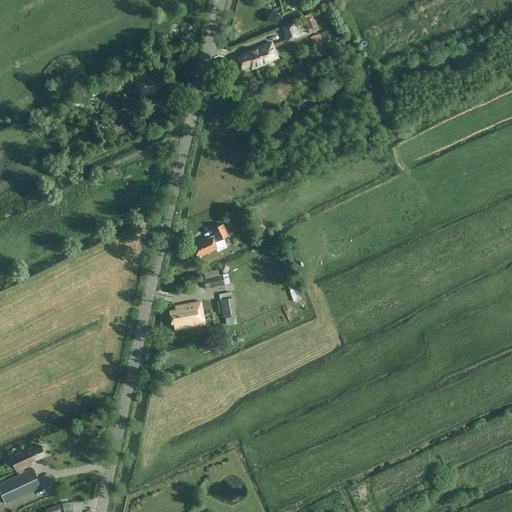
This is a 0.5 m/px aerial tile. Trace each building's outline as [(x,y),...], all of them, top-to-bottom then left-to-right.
[(304,20),(308,30),(316,26),(312,17),(304,20)] [(281,27),(287,41),(300,36),(294,22),(281,27)] [(184,34),(169,36),(170,43),(185,41),(184,34)] [(317,34),(310,37),(312,41),(314,40),(318,50),(323,48),(317,34)] [(242,69),(249,66),(251,65),(252,67),(276,58),(270,42),(258,47),(258,48),(237,57),(242,69)] [(287,66),(287,67),(290,72),(303,65),(301,60),(287,66)] [(163,89),(161,83),(159,73),(150,75),(149,73),(135,77),(140,96),(154,92),(154,91),(163,89)] [(109,137),(105,121),(98,123),(103,139),(109,137)] [(137,130),(135,122),(123,124),(125,133),(137,130)] [(116,176),(112,168),(106,171),(110,179),(116,176)] [(251,222),(259,238),(266,235),(264,230),(265,229),(260,218),(251,222)] [(198,257),(216,249),(217,252),(227,247),(223,238),(228,236),(222,224),(212,229),(214,235),(192,245),(198,257)] [(203,279),(206,289),(224,284),(222,275),(219,275),(218,269),(204,272),(205,279),(203,279)] [(233,297),(219,300),(222,318),(236,315),(233,297)] [(205,324),(203,316),(205,316),(202,301),(177,305),(178,310),(169,312),(171,323),(174,322),(175,330),(205,324)] [(31,464),(30,462),(45,455),(40,445),(34,448),(33,447),(10,458),(17,471),(31,464)] [(33,468),(0,483),(0,492),(5,503),(41,486),(33,468)] [(69,506),(69,511),(77,511),(86,510),(84,502),(69,506)]
